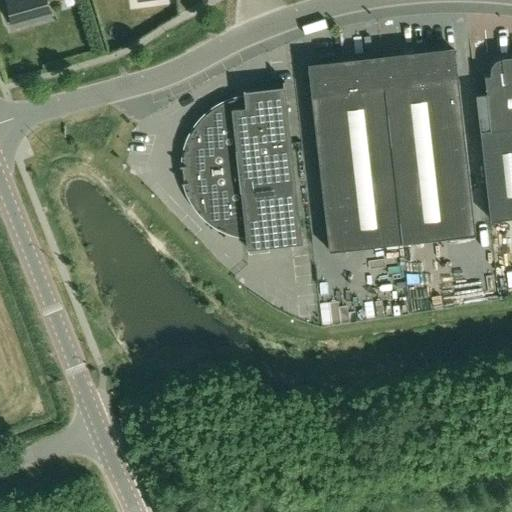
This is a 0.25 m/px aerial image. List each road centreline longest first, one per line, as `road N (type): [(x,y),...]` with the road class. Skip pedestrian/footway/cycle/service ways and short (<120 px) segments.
road 1 (tertiary): [(101,432),(0,180)]
road 2 (residential): [(254,30),(172,72),(0,121)]
